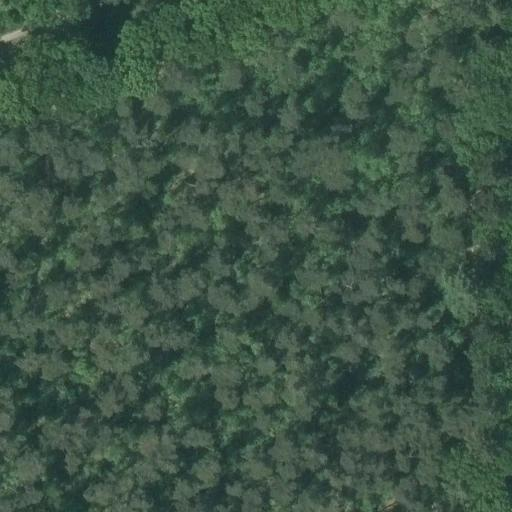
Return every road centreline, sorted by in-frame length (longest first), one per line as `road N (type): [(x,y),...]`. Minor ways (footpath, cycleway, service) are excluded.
road 1 (track): [(464,511),(472,0)]
road 2 (track): [(319,0),(0,122)]
